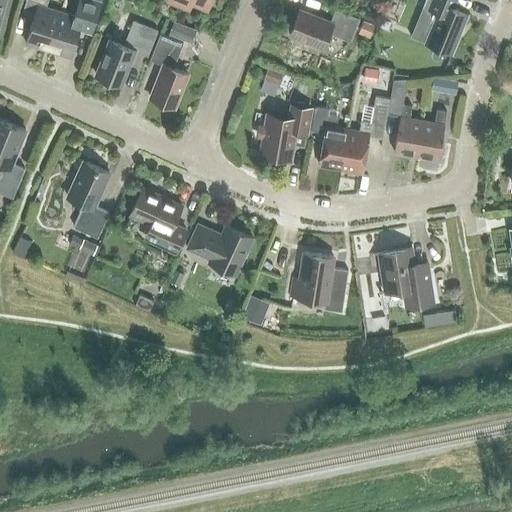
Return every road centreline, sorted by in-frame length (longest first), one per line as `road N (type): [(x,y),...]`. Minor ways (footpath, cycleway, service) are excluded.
road 1 (residential): [(467,195),(317,211),(193,163)]
road 2 (residential): [(193,163),(0,75)]
road 3 (residential): [(467,195),(482,96),(511,9)]
road 4 (residential): [(193,163),(258,0)]
